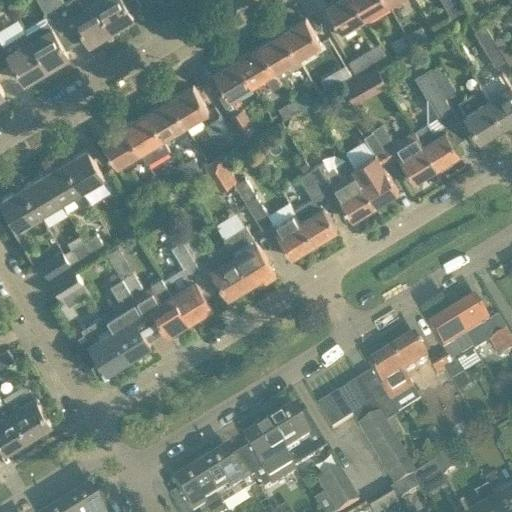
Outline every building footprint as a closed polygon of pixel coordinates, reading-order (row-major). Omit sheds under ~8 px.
[(44,15),(24,28),(25,30),(30,39),(47,67),(48,66),(50,70),(62,63),(59,59),(69,54),(66,49),(54,28),(64,22),(50,0),(37,0),(45,11),(43,12),(44,15)] [(63,0),(64,0),(63,0),(50,0),(64,22),(76,43),(86,37),(86,36),(89,41),(111,28),(94,0),(83,7),(79,0),(65,0),(66,0),(65,0),(63,0)] [(94,0),(111,28),(133,15),(130,10),(124,0),(94,0)] [(171,15),(181,9),(176,0),(170,0),(164,4),(171,15)] [(355,0),(332,0),(326,4),(337,21),(339,25),(330,31),(337,43),(370,24),(364,15),(355,0)] [(355,0),(364,15),(387,2),(386,0),(355,0)] [(442,0),(452,16),(465,8),(459,0),(442,0)] [(483,19),(494,13),(490,6),(480,12),(483,19)] [(479,14),(468,21),(473,30),(485,23),(479,14)] [(306,16),(282,30),(297,55),(321,41),(316,33),(306,16)] [(485,23),(473,30),(495,65),(507,58),(502,52),(494,37),(485,23)] [(422,26),(408,34),(413,43),(427,35),(422,26)] [(3,43),(0,38),(0,37),(0,60),(3,65),(12,59),(25,80),(47,67),(25,30),(3,43)] [(282,30),(260,44),(275,69),(286,62),(291,70),(302,64),(282,30)] [(502,52),(511,46),(511,45),(503,31),(494,37),(502,52)] [(408,34),(393,43),(398,52),(413,43),(408,34)] [(282,82),(275,69),(260,44),(237,57),(252,82),(263,76),(271,89),(282,82)] [(511,67),(511,66),(511,46),(502,52),(507,58),(511,67)] [(358,54),(348,60),(355,72),(365,66),(358,54)] [(222,100),(252,82),(237,57),(214,71),(222,85),(215,89),(222,100)] [(456,90),(439,62),(428,68),(440,89),(442,88),(446,96),(456,90)] [(335,69),(341,79),(349,74),(351,73),(345,63),(343,64),(335,69)] [(375,65),(363,72),(372,86),(375,91),(387,84),(375,65)] [(428,68),(414,76),(426,97),(427,121),(414,129),(437,165),(438,165),(439,167),(442,168),(452,162),(449,158),(460,151),(455,143),(444,126),(457,117),(445,97),(446,96),(442,88),(440,89),(428,68)] [(502,68),(478,82),(481,86),(488,97),(504,124),(511,118),(511,85),(511,83),(502,68)] [(193,83),(170,97),(185,122),(191,133),(205,125),(198,114),(208,108),(203,101),(193,83)] [(504,124),(488,97),(481,86),(468,94),(475,105),(465,112),(481,138),(504,124)] [(299,109),(313,101),(308,91),(293,100),(299,109)] [(162,136),(185,122),(170,97),(147,111),(162,136)] [(325,98),(314,105),(320,114),(331,107),(325,98)] [(283,118),(299,109),(293,100),(279,108),(283,118)] [(238,107),(230,113),(243,135),(256,127),(242,105),(238,107)] [(147,162),(170,149),(162,136),(147,111),(124,124),(139,149),(139,150),(147,162)] [(214,153),(229,143),(215,118),(206,123),(215,139),(208,143),(214,153)] [(382,121),(371,129),(372,130),(373,130),(390,158),(398,154),(414,180),(437,165),(414,129),(414,128),(394,140),(382,121)] [(116,163),(139,150),(139,149),(124,124),(101,138),(116,163)] [(354,165),(352,165),(354,169),(361,180),(375,203),(398,189),(382,163),(390,158),(373,130),(372,130),(363,136),(365,138),(374,152),(354,165)] [(374,152),(365,138),(345,151),(354,165),(374,152)] [(87,147),(65,160),(83,190),(103,179),(101,175),(103,174),(97,164),(87,147)] [(186,174),(200,166),(194,155),(179,164),(186,174)] [(218,155),(204,163),(204,164),(209,172),(220,189),(234,181),(218,155)] [(65,160),(44,172),(62,203),(83,190),(65,160)] [(293,168),(291,169),(309,198),(294,208),(296,211),(300,219),(300,218),(314,241),(337,227),(327,210),(323,204),(331,200),(329,196),(311,168),(306,160),(299,164),(293,168)] [(321,162),(311,168),(329,196),(336,192),(338,195),(342,200),(352,217),(375,203),(361,180),(354,169),(341,177),(335,167),(335,166),(329,170),(323,160),(321,162)] [(170,183),(186,174),(179,164),(164,172),(170,183)] [(200,166),(186,174),(190,182),(209,172),(204,164),(200,166)] [(131,190),(141,183),(132,168),(121,174),(131,190)] [(44,172),(23,185),(41,216),(62,203),(44,172)] [(238,181),(235,182),(262,227),(272,221),(268,213),(245,176),(238,181)] [(23,185),(1,198),(18,225),(19,224),(21,228),(41,216),(23,185)] [(274,224),(296,211),(294,208),(290,201),(268,213),(272,221),(274,224)] [(129,202),(118,208),(129,227),(130,229),(141,223),(140,220),(129,202)] [(215,225),(223,237),(246,224),(238,211),(215,225)] [(300,219),(296,211),(274,224),(272,225),(291,255),(314,241),(300,218),(300,219)] [(246,224),(223,237),(225,241),(226,240),(234,253),(250,280),(263,273),(266,277),(275,271),(272,267),(256,240),(247,227),(246,224)] [(194,232),(183,239),(199,265),(208,260),(222,284),(228,294),(250,280),(234,253),(226,240),(225,241),(206,252),(194,232)] [(91,250),(103,243),(97,233),(85,241),(91,250)] [(184,265),(164,277),(189,318),(211,304),(205,295),(198,283),(190,271),(199,265),(183,239),(172,246),(184,265)] [(70,263),(78,258),(91,250),(85,241),(72,248),(64,253),(70,263)] [(119,246),(108,252),(114,264),(125,257),(119,246)] [(49,276),(66,265),(70,263),(64,253),(62,250),(41,263),(49,276)] [(199,265),(190,271),(198,283),(207,277),(199,265)] [(61,295),(83,281),(74,267),(51,281),(61,295)] [(121,303),(103,314),(129,356),(151,342),(149,340),(145,334),(154,328),(122,277),(119,271),(118,269),(108,275),(113,283),(110,284),(121,303)] [(131,271),(122,277),(154,328),(162,323),(166,329),(167,332),(189,318),(164,277),(162,274),(149,282),(152,287),(145,290),(133,270),(131,271)] [(497,337),(489,324),(475,301),(452,316),(474,353),(489,344),(499,361),(511,352),(511,341),(506,331),(497,337)] [(442,307),(422,314),(426,324),(445,316),(442,307)] [(107,369),(129,356),(103,314),(81,328),(90,343),(107,369)] [(458,395),(470,388),(455,364),(474,353),(452,316),(429,330),(443,352),(444,355),(437,360),(444,372),(450,382),(458,395)] [(413,339),(390,353),(404,376),(415,369),(422,382),(434,374),(436,377),(444,372),(437,360),(429,364),(424,356),(413,339)] [(0,351),(0,366),(14,358),(7,347),(0,351)] [(391,433),(398,429),(392,418),(397,415),(391,404),(414,392),(404,376),(390,353),(367,368),(371,373),(359,381),(374,405),(380,415),(386,425),(391,433)] [(444,372),(436,377),(442,387),(450,382),(444,372)] [(364,411),(374,405),(359,381),(349,387),(364,411)] [(51,421),(29,385),(23,384),(18,387),(4,396),(6,399),(28,435),(51,421)] [(353,418),(364,411),(349,387),(338,394),(353,418)] [(343,424),(353,418),(338,394),(328,400),(343,424)] [(0,439),(6,449),(28,435),(6,399),(3,401),(0,402),(0,439)] [(332,431),(343,424),(328,400),(317,406),(332,431)] [(359,428),(380,415),(374,405),(364,411),(353,418),(359,428)] [(299,422),(293,413),(269,428),(285,455),(293,469),(327,448),(320,438),(320,437),(308,417),(299,422)] [(386,425),(380,415),(359,428),(365,438),(386,425)] [(365,438),(371,448),(392,435),(391,433),(386,425),(365,438)] [(249,436),(251,439),(244,444),(250,452),(241,458),(254,478),(258,485),(261,486),(264,491),(295,472),(293,469),(285,455),(269,428),(265,431),(263,427),(249,436)] [(398,445),(392,435),(371,448),(376,458),(398,445)] [(376,458),(382,468),(404,455),(398,445),(376,458)] [(29,484),(58,466),(50,452),(20,469),(29,484)] [(382,468),(388,478),(410,465),(404,455),(382,468)] [(443,478),(458,469),(449,455),(433,463),(434,463),(434,464),(443,478)] [(229,465),(224,456),(217,460),(215,457),(200,466),(202,469),(199,471),(215,497),(215,498),(221,508),(255,488),(237,460),(229,465)] [(443,478),(434,464),(434,463),(415,475),(416,475),(412,478),(418,489),(429,483),(440,477),(441,479),(443,478)] [(396,504),(401,500),(418,489),(412,478),(416,475),(415,475),(410,465),(388,478),(394,488),(389,491),(396,504)] [(180,495),(172,501),(178,511),(199,511),(201,511),(204,509),(206,511),(223,511),(221,508),(215,498),(215,497),(199,471),(196,473),(194,469),(176,480),(179,484),(175,486),(180,495)] [(325,495),(347,482),(341,472),(319,485),(325,495)] [(499,488),(493,476),(484,482),(488,488),(488,487),(492,493),(499,488)] [(440,477),(429,483),(435,495),(448,487),(443,478),(441,479),(440,477)] [(331,505),(353,492),(347,482),(325,495),(331,505)] [(502,511),(498,503),(491,493),(492,493),(488,487),(488,488),(475,495),(478,507),(469,511),(502,511)] [(368,511),(387,511),(398,506),(396,504),(389,491),(365,505),(368,511)] [(334,511),(342,511),(359,502),(353,492),(331,505),(334,511)] [(93,499),(89,493),(65,508),(66,511),(111,511),(108,507),(100,494),(93,499)] [(502,511),(511,511),(511,494),(498,503),(502,511)]
